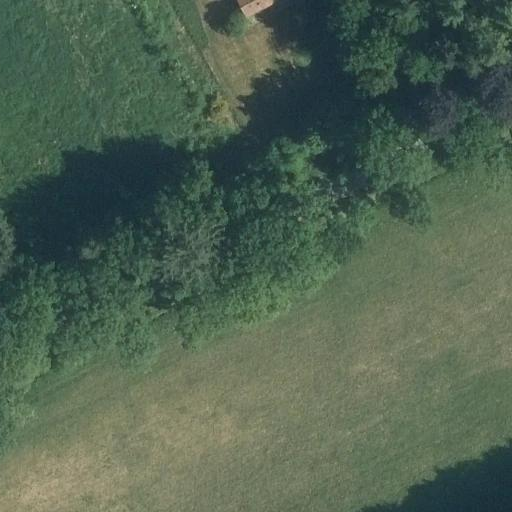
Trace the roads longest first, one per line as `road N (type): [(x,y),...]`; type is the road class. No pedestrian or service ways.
road 1 (track): [(511,149),(0,409)]
road 2 (tertiary): [(511,101),(0,360)]
